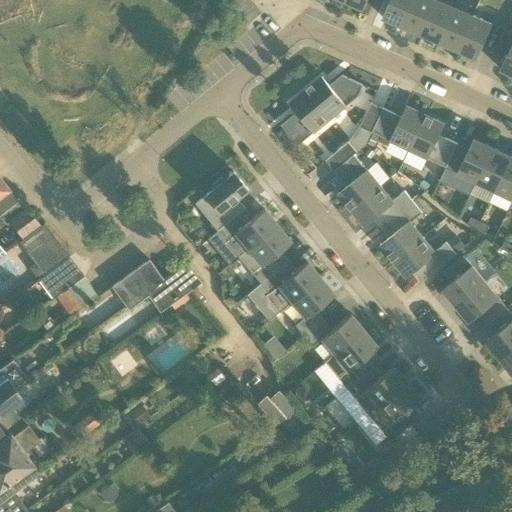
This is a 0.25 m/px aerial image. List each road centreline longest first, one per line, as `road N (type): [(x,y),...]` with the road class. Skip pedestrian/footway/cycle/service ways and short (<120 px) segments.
road 1 (residential): [(217,94),(479,414)]
road 2 (residential): [(511,119),(319,33),(296,32),(217,94)]
road 3 (residential): [(59,218),(87,252),(129,252),(159,226),(161,213),(132,168)]
